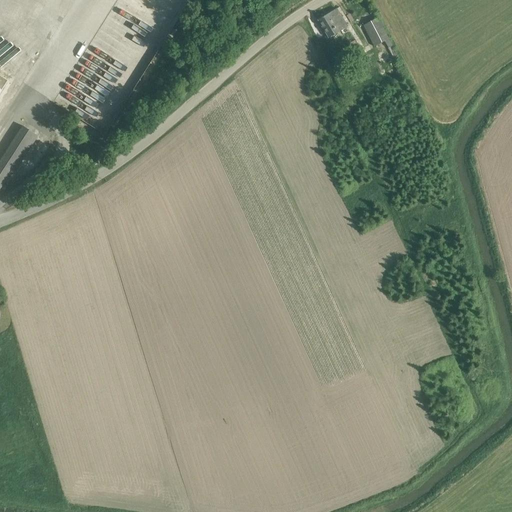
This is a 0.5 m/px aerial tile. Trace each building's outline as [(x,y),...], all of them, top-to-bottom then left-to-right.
[(347,26),(336,9),(318,19),(329,37),(332,35),(335,39),(340,36),(337,32),(347,26)] [(398,55),(378,18),(363,25),(375,47),(385,42),(393,58),(398,55)] [(349,43),(356,55),(363,51),(356,39),(349,43)] [(355,64),(367,57),(363,51),(356,55),(351,58),(355,64)] [(0,188),(11,171),(14,173),(38,135),(23,125),(0,161),(0,188)]
